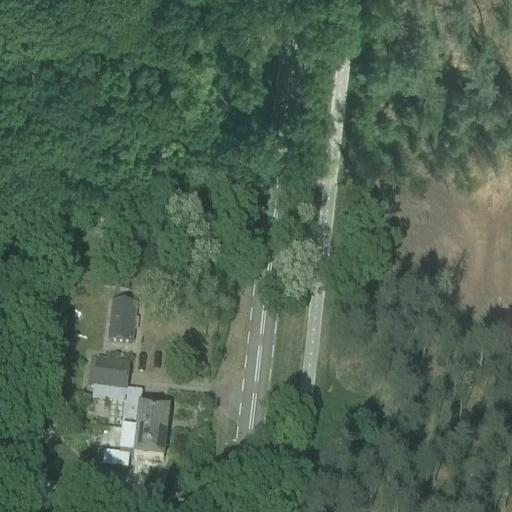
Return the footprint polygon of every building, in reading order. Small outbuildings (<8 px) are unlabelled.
[(102,281),(101,289),(128,294),(129,286),(102,281)] [(137,306),(112,304),(108,343),(134,346),(137,306)] [(96,362),(92,390),(126,394),(129,366),(110,364),(96,362)] [(126,394),(121,433),(166,438),(168,413),(140,410),(141,395),(126,394)] [(128,460),(163,464),(166,438),(121,433),(119,457),(101,455),(99,470),(127,473),(128,460)] [(87,511),(88,510),(79,509),(82,491),(35,485),(33,503),(0,499),(0,511),(87,511)]
